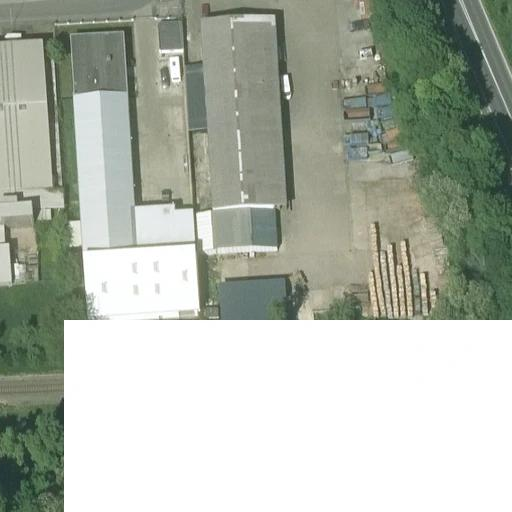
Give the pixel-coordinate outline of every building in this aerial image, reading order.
[(182,26),(158,27),(159,54),(184,53),(182,26)] [(263,28),(202,31),(212,212),(274,208),(263,28)] [(31,38),(3,40),(4,51),(32,49),(31,38)] [(123,40),(71,43),(74,100),(126,97),(123,40)] [(44,49),(0,51),(0,192),(53,190),(44,49)] [(126,97),(74,100),(83,259),(135,256),(133,209),(126,97)] [(173,207),(133,209),(135,256),(175,254),(173,207)] [(0,222),(33,221),(32,209),(0,211),(0,222)] [(8,244),(0,244),(0,279),(10,279),(8,244)]
